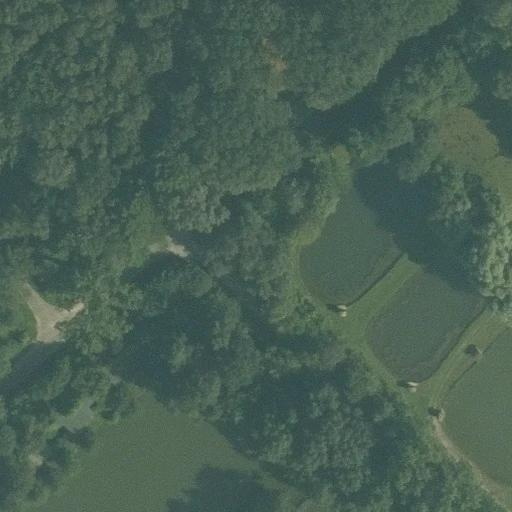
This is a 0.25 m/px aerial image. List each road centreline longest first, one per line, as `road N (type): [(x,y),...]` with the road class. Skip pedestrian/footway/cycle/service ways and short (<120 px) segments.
road 1 (unclassified): [(176,224),(446,511)]
road 2 (unclassified): [(176,224),(418,0)]
road 3 (unclassified): [(60,333),(176,224)]
